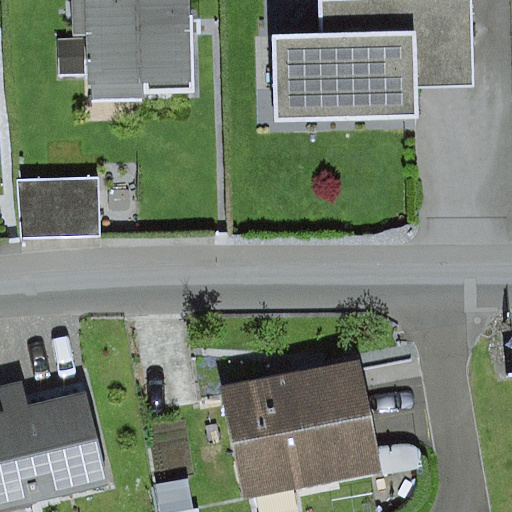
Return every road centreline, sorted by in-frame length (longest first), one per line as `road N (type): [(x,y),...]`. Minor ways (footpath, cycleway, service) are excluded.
road 1 (residential): [(0,307),(433,291)]
road 2 (residential): [(433,291),(467,511)]
